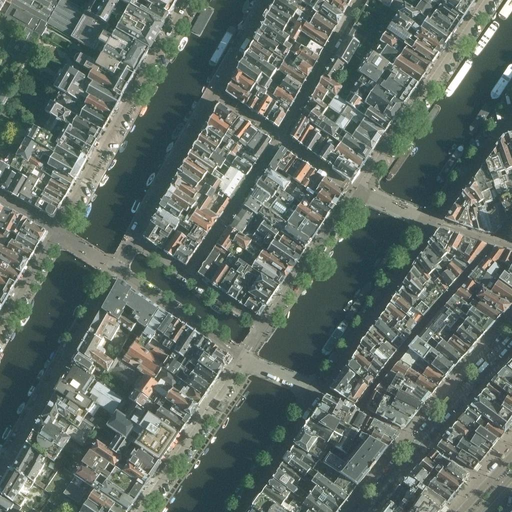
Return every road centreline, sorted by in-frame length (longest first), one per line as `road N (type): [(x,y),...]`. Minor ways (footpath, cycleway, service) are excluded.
road 1 (residential): [(189,276),(281,139),(360,0)]
road 2 (residential): [(133,240),(266,0)]
road 3 (residential): [(189,0),(56,232)]
road 4 (residential): [(0,472),(116,269)]
road 5 (residential): [(511,334),(361,511)]
road 6 (residential): [(487,0),(358,191)]
road 7 (residential): [(317,390),(431,221)]
road 8 (residential): [(244,357),(141,511)]
road 9 (residential): [(358,191),(265,327)]
road 10 (residential): [(116,269),(244,357)]
road 11 (residential): [(236,511),(317,390)]
